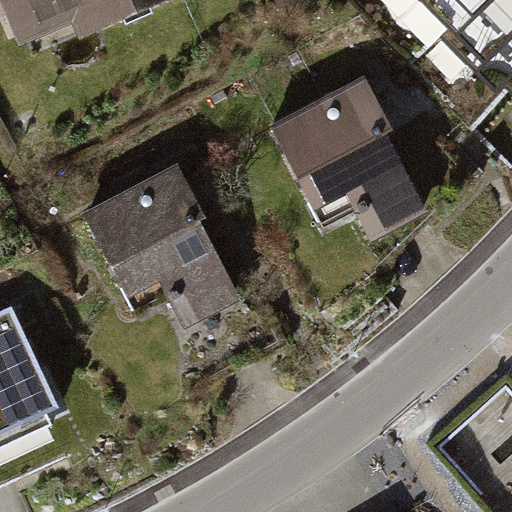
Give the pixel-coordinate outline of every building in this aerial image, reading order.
[(5,0),(31,52),(83,27),(95,53),(202,2),(200,0),(5,0)] [(511,0),(421,0),(478,58),(511,24),(511,0)] [(376,92),(282,141),(330,231),(358,216),(381,260),(440,229),(403,159),(410,155),(376,92)] [(186,176),(91,226),(139,316),(167,301),(191,345),(250,314),(213,244),(220,240),(186,176)] [(3,317),(0,318),(0,437),(49,415),(3,317)]
